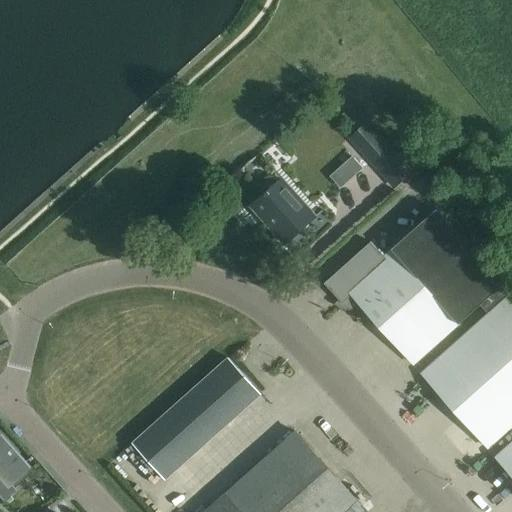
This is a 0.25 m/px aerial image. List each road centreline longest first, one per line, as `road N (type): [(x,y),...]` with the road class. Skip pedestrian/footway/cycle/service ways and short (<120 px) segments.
road 1 (unclassified): [(450,511),(284,326),(254,300),(183,273),(93,280),(38,306),(2,390)]
road 2 (residential): [(111,511),(2,390)]
